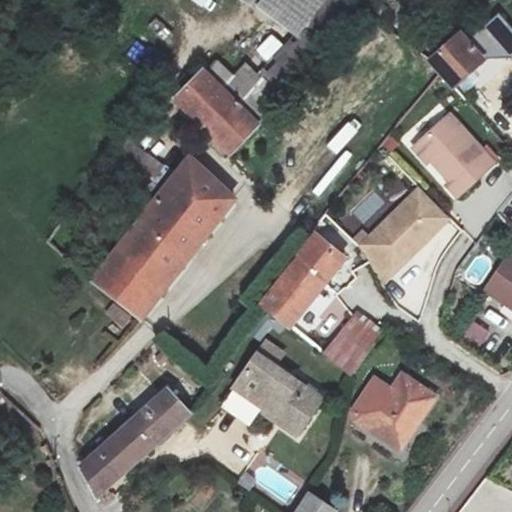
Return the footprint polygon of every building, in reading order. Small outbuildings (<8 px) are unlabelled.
[(346,0),(336,0),(263,78),(246,64),(233,79),(217,63),(205,74),(203,72),(175,100),(203,127),(230,155),(258,126),(362,11),(346,0)] [(261,0),(257,7),(298,38),(326,0),(261,0)] [(268,63),(283,44),(269,34),(254,52),(268,63)] [(462,37),(432,63),(441,73),(452,86),(482,60),(462,37)] [(135,38),(122,54),(148,74),(161,58),(135,38)] [(495,164),(450,115),(417,145),(431,161),(450,182),(446,186),(457,198),(495,164)] [(203,127),(198,133),(225,160),(230,155),(203,127)] [(125,135),(107,160),(160,197),(174,179),(130,149),(135,141),(125,135)] [(417,145),(413,148),(428,164),(431,161),(417,145)] [(160,197),(157,201),(177,218),(210,177),(190,159),(174,179),(160,197)] [(177,218),(157,201),(136,227),(92,284),(112,299),(111,299),(140,321),(167,285),(233,200),(210,177),(177,218)] [(449,218),(420,189),(371,238),(363,229),(357,235),(365,243),(363,245),(392,275),(449,218)] [(511,196),(498,213),(511,229),(511,196)] [(330,209),(325,214),(336,225),(342,218),(330,209)] [(299,254),(301,255),(262,304),(290,328),(306,308),(306,309),(329,281),(328,280),(344,260),(316,234),(299,254)] [(357,235),(353,240),(361,247),(363,245),(365,243),(357,235)] [(363,245),(361,247),(364,250),(383,283),(392,275),(363,245)] [(511,256),(509,254),(485,290),(511,308),(511,256)] [(112,304),(108,310),(125,324),(130,318),(112,304)] [(360,307),(353,317),(378,335),(386,323),(385,323),(384,323),(360,307)] [(353,317),(340,333),(366,353),(378,335),(353,317)] [(340,333),(323,354),(351,377),(366,353),(340,333)] [(266,342),(257,355),(274,367),(282,354),(266,342)] [(274,367),(257,355),(234,388),(267,411),(265,414),(296,436),(321,399),(274,367)] [(436,397),(402,375),(395,386),(386,380),(358,422),(366,429),(395,448),(415,419),(420,421),(436,397)] [(267,411),(234,388),(229,397),(261,419),(265,414),(267,411)] [(169,390),(81,468),(96,499),(154,444),(169,432),(188,414),(169,390)] [(420,421),(415,419),(395,448),(400,451),(420,421)] [(310,493),(298,511),(337,511),(338,511),(310,493)]
